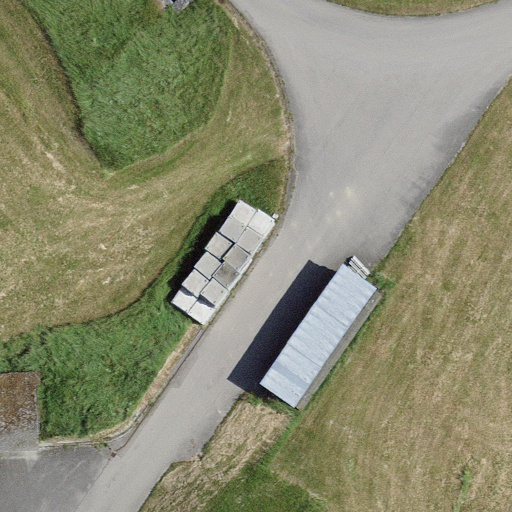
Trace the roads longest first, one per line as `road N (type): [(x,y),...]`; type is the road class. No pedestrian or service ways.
road 1 (unclassified): [(304,252),(111,511)]
road 2 (unclassified): [(304,252),(511,56)]
road 3 (unclassified): [(312,53),(330,147),(304,252)]
road 4 (unclassified): [(312,53),(439,46),(511,25)]
